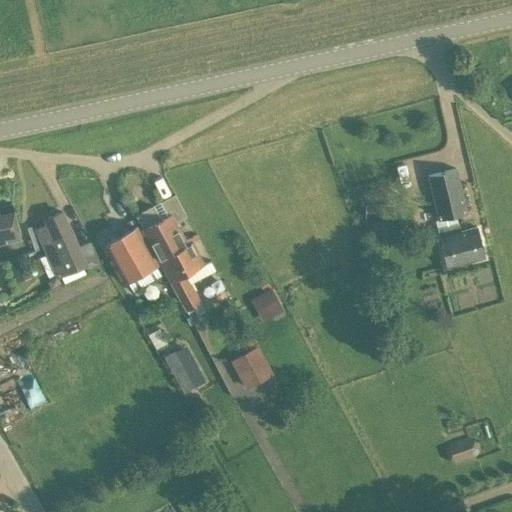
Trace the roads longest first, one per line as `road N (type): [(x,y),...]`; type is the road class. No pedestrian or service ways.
road 1 (tertiary): [(0,128),(429,36)]
road 2 (unclassified): [(511,138),(441,72),(429,36)]
